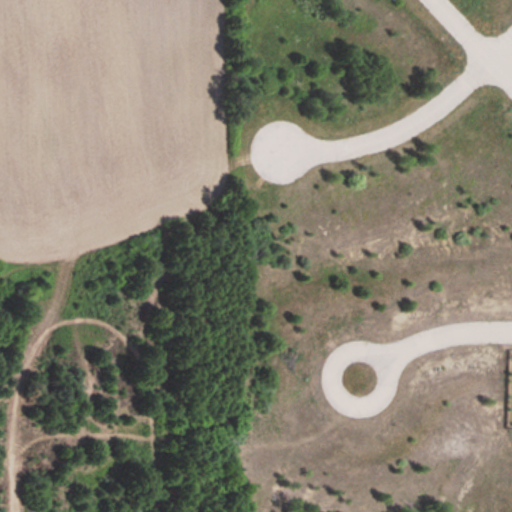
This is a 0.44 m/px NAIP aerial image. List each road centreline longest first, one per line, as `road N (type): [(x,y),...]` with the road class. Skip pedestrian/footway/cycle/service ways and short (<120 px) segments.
road 1 (residential): [(511,39),(401,136),(363,148),(272,152)]
road 2 (residential): [(358,380),(414,345),(511,333)]
